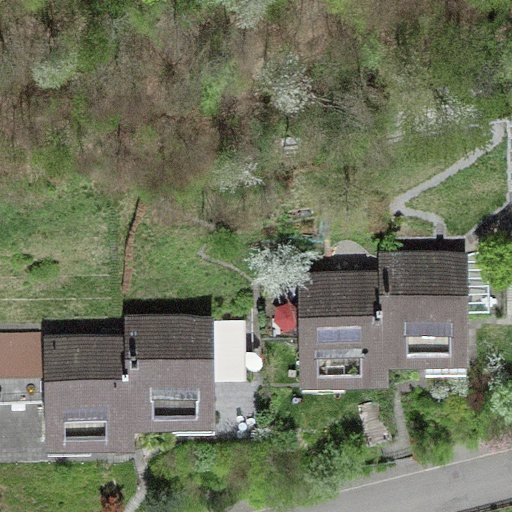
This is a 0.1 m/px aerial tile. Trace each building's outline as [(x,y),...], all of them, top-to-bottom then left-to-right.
[(380,261),(381,282),(383,369),(467,367),(464,259),(380,261)] [(383,390),(383,369),(381,282),(301,284),(303,392),(383,390)] [(119,323),(119,345),(121,432),(205,430),(203,321),(119,323)] [(0,366),(38,367),(38,327),(0,326),(0,366)] [(122,453),(121,432),(119,345),(39,347),(42,455),(122,453)]
